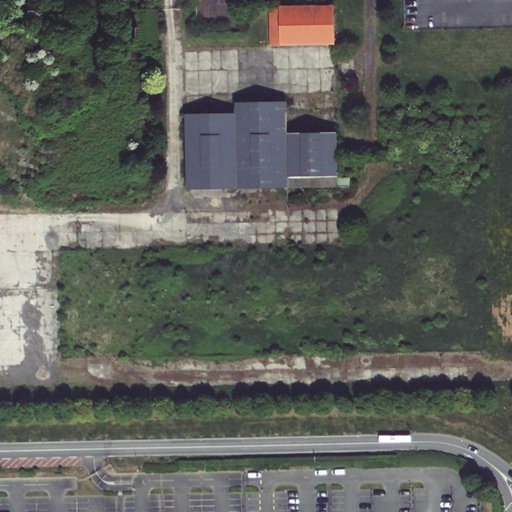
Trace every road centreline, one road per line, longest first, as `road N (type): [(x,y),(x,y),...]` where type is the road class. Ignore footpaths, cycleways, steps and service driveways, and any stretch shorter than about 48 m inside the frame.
road 1 (track): [(362,68),(363,184),(343,206),(342,223),(0,218)]
road 2 (tertiary): [(466,449),(426,442),(0,451)]
road 3 (track): [(171,71),(362,68),(363,0)]
